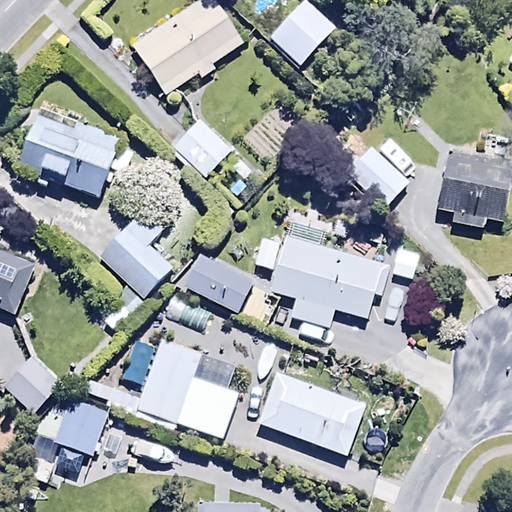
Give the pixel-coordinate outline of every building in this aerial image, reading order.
[(240,48),(215,7),(200,3),(129,47),(161,98),(194,78),(198,84),(215,74),(210,66),(240,48)] [(301,3),(266,42),(296,69),(331,30),(301,3)] [(14,170),(37,179),(34,187),(43,190),(47,178),(61,183),(59,188),(94,201),(117,142),(36,111),(14,170)] [(231,152),(197,121),(168,153),(202,184),(231,152)] [(341,176),(380,213),(406,185),(367,148),(341,176)] [(510,165),(445,152),(432,212),(450,216),(449,224),(481,231),(482,222),(497,225),(510,165)] [(164,256),(151,245),(161,233),(138,214),(96,263),(141,302),(169,270),(160,261),(164,256)] [(386,268),(284,239),(268,296),(293,302),(287,321),(326,332),(331,313),(363,322),(370,298),(377,300),(386,268)] [(0,254),(0,313),(11,317),(31,267),(0,254)] [(205,308),(207,303),(235,318),(252,284),(197,256),(180,290),(187,293),(185,297),(205,308)] [(118,307),(100,325),(116,342),(134,323),(118,307)] [(170,433),(195,366),(198,359),(159,345),(132,419),(170,433)] [(95,362),(82,350),(58,377),(71,389),(95,362)] [(0,392),(30,419),(57,387),(26,361),(0,390),(0,392)] [(272,378),(254,427),(344,460),(362,411),(272,378)] [(68,403),(53,447),(89,460),(105,416),(68,403)]
